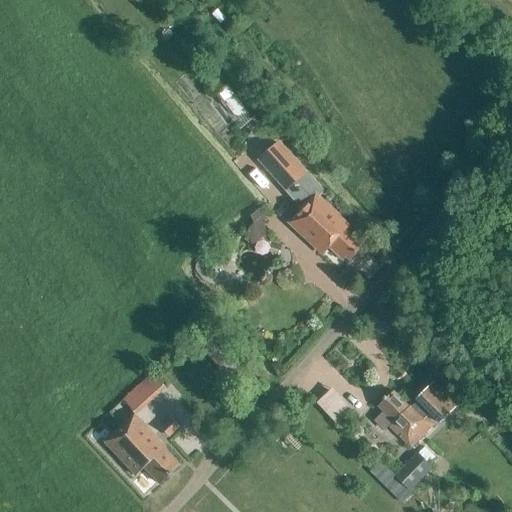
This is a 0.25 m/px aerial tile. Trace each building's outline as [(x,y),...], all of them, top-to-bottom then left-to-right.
[(235,95),(227,85),(217,92),(225,102),(235,95)] [(344,258),(350,263),(364,247),(347,231),(351,226),(319,196),(323,192),(280,142),(257,161),(301,209),(288,222),(323,256),(330,249),(342,260),(344,258)] [(266,215),(263,206),(250,218),(253,225),(246,232),(250,245),(268,239),(261,221),(266,215)] [(244,362),(221,334),(202,349),(225,377),(244,362)] [(434,382),(413,404),(426,417),(429,415),(440,424),(458,406),(434,382)] [(316,397),(335,421),(352,408),(333,384),(316,397)] [(138,389),(125,401),(135,411),(148,400),(138,389)] [(408,408),(393,392),(378,407),(382,412),(375,420),(385,430),(389,427),(410,449),(434,425),(426,417),(413,404),(408,408)] [(487,395),(478,403),(497,423),(506,415),(487,395)] [(134,415),(104,443),(135,476),(144,468),(159,485),(179,465),(164,449),(166,448),(134,415)] [(171,420),(162,429),(169,435),(170,437),(180,428),(171,420)] [(410,492),(433,468),(417,453),(395,476),(410,492)]
